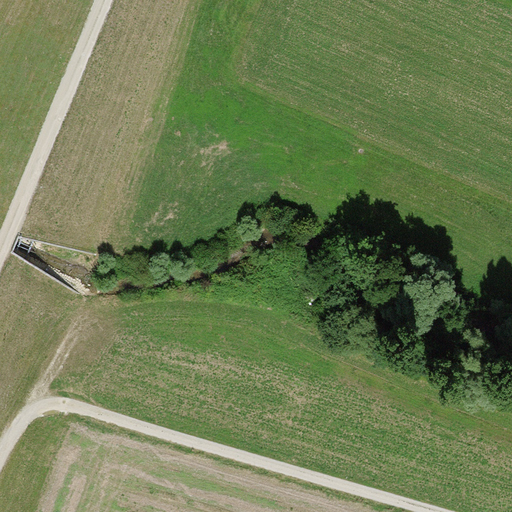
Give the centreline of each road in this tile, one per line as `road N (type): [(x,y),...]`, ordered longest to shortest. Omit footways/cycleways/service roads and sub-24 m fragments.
road 1 (track): [(0,467),(24,420),(69,405),(425,511)]
road 2 (track): [(0,251),(103,0)]
